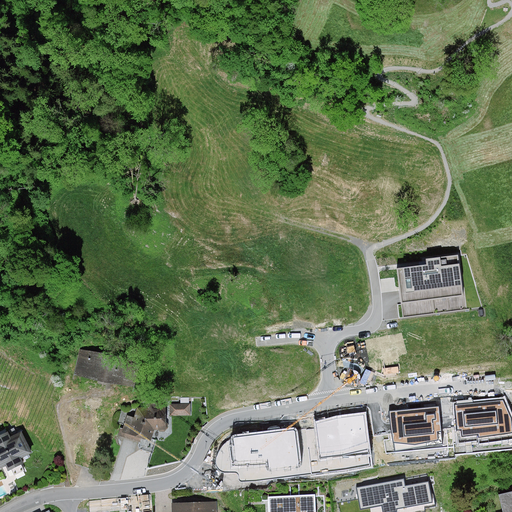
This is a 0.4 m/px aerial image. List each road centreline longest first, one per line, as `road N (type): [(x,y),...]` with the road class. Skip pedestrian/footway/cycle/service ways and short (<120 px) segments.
road 1 (residential): [(1,511),(38,494),(155,484),(186,472),(216,427),(233,418),(332,401)]
road 2 (residential): [(332,401),(490,383)]
road 3 (residential): [(370,251),(378,316),(361,330),(326,335)]
